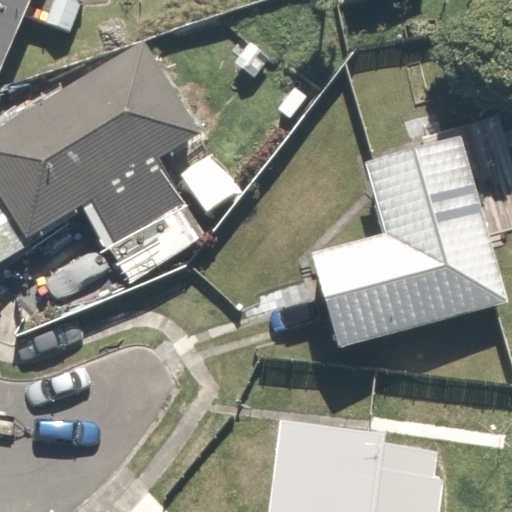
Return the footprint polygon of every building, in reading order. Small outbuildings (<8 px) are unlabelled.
[(0,0),(0,48),(20,0),(0,0)] [(395,0),(317,0),(326,36),(400,19),(395,0)] [(127,56),(0,134),(0,251),(16,277),(65,246),(78,267),(153,220),(135,192),(190,158),(127,56)] [(495,334),(449,156),(346,183),(366,260),(260,287),(286,388),(495,334)] [(376,463),(267,454),(261,511),(420,511),(417,511),(420,479),(375,475),(376,463)]
